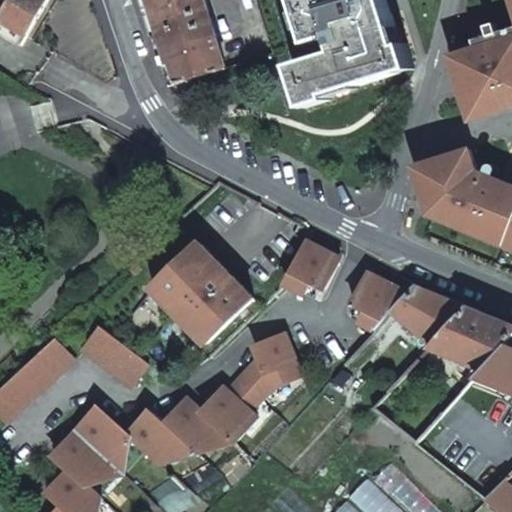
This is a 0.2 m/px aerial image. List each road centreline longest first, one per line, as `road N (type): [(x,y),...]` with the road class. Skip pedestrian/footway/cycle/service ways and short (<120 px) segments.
road 1 (residential): [(37,430),(82,383),(129,399),(178,391),(221,369),(264,332),(319,315),(374,240)]
road 2 (residential): [(113,0),(138,79),(186,145),(374,240)]
road 3 (unknown): [(319,315),(311,376),(216,466)]
road 4 (residential): [(374,240),(511,294)]
